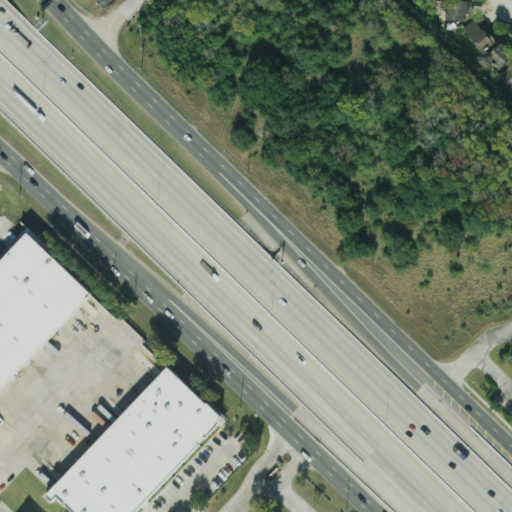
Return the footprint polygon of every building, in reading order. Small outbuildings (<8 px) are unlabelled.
[(437,0),(438,8),(446,8),(446,19),(463,19),(463,13),(472,13),(472,0),(437,0)] [(482,51),(494,41),(474,16),(462,27),(482,51)] [(497,67),(511,52),(500,41),(485,56),(497,67)] [(511,86),(511,61),(499,75),(511,86)] [(0,388),(91,291),(27,231),(0,259),(0,388)] [(73,511),(133,511),(223,417),(167,365),(45,494),(52,501),(57,496),(73,511)]
